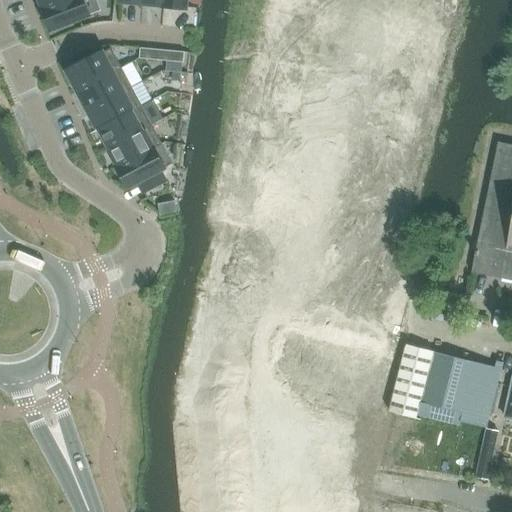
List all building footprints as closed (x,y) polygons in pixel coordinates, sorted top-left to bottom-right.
[(39,0),(43,10),(67,0),(39,0)] [(67,0),(43,10),(51,31),(89,16),(82,0),(67,0)] [(163,0),(163,6),(186,8),(186,2),(186,0),(163,0)] [(249,0),(250,8),(242,9),(244,29),(279,26),(276,0),(249,0)] [(333,0),(305,0),(306,28),(334,27),(333,0)] [(361,0),(333,0),(334,27),(362,27),(361,0)] [(401,0),(401,11),(438,12),(438,25),(461,25),(461,11),(443,10),(443,0),(401,0)] [(438,25),(437,39),(461,40),(462,25),(461,25),(438,25)] [(400,40),(395,67),(437,74),(441,46),(400,40)] [(111,48),(67,72),(77,91),(121,68),(111,48)] [(140,48),(139,59),(184,63),(184,52),(140,48)] [(395,67),(390,94),(410,98),(408,111),(431,114),(437,74),(395,67)] [(121,68),(77,91),(87,110),(131,87),(121,68)] [(131,87),(87,110),(97,129),(141,106),(131,87)] [(235,88),(233,97),(246,99),(247,91),(235,88)] [(247,91),(246,99),(258,101),(259,93),(247,91)] [(259,93),(258,101),(267,103),(269,104),(271,95),(259,93)] [(271,95),(269,104),(281,106),(283,97),(271,95)] [(283,97),(281,106),(294,108),(295,100),(283,97)] [(267,103),(263,125),(301,132),(307,100),(296,98),(295,100),(294,108),(281,106),(269,104),(267,103)] [(141,106),(97,129),(108,150),(152,126),(141,106)] [(407,111),(405,125),(428,129),(431,115),(407,111)] [(365,118),(361,141),(363,141),(400,147),(404,124),(365,118)] [(263,125),(258,147),(297,154),(301,132),(263,125)] [(152,126),(108,150),(117,166),(161,143),(152,126)] [(363,141),(359,163),(398,169),(400,147),(363,141)] [(511,145),(498,142),(471,272),(511,280),(511,145)] [(161,143),(117,166),(128,188),(138,182),(144,193),(165,182),(160,171),(164,169),(154,150),(162,145),(161,143)] [(258,147),(254,168),(293,175),(297,154),(258,147)] [(359,163),(355,184),(394,190),(398,169),(359,163)] [(254,168),(250,190),(289,198),(293,175),(254,168)] [(355,184),(352,206),(391,212),(394,190),(355,184)] [(250,190),(246,211),(285,218),(289,198),(250,190)] [(352,206),(348,228),(352,228),(364,230),(376,232),(388,234),(391,212),(352,206)] [(246,211),(242,233),(281,240),(285,218),(246,211)] [(352,228),(350,237),(363,239),(364,230),(352,228)] [(364,230),(363,239),(375,241),(376,232),(364,230)] [(376,232),(375,241),(386,242),(388,234),(376,232)] [(242,233),(238,257),(276,264),(281,240),(242,233)] [(388,234),(386,242),(399,244),(400,236),(388,234)] [(206,239),(202,255),(218,258),(222,242),(206,239)] [(342,241),(339,263),(340,263),(378,269),(381,246),(342,241)] [(407,261),(404,273),(412,275),(415,263),(407,261)] [(340,263),(337,285),(375,291),(378,269),(340,263)] [(404,273),(401,286),(409,288),(412,275),(404,273)] [(337,285),(333,308),(372,313),(375,291),(337,285)] [(467,314),(470,297),(445,292),(441,310),(467,314)] [(221,294),(216,318),(265,330),(270,305),(221,294)] [(393,294),(390,307),(399,309),(402,296),(393,294)] [(216,318),(211,341),(260,351),(265,330),(216,318)] [(211,341),(206,364),(255,374),(260,351),(211,341)] [(417,416),(432,352),(406,345),(389,413),(416,420),(417,416)] [(475,363),(476,362),(432,352),(417,416),(459,427),(475,363)] [(501,370),(503,364),(495,362),(495,368),(476,363),(461,423),(487,429),(501,370)] [(206,364),(200,386),(250,396),(255,374),(206,364)] [(240,409),(200,412),(201,435),(241,432),(240,409)] [(250,424),(242,425),(242,438),(250,437),(250,424)] [(259,424),(250,424),(250,437),(259,437),(259,424)] [(241,432),(201,435),(203,456),(243,454),(241,432)] [(484,440),(475,477),(478,478),(487,480),(496,443),(486,441),(484,440)] [(243,454),(203,456),(204,479),(244,476),(244,469),(243,454)] [(261,468),(252,469),(253,482),(262,481),(261,468)] [(252,469),(244,469),(244,476),(245,482),(253,482),(252,469)] [(244,476),(204,479),(206,501),(246,499),(245,482),(244,476)]
